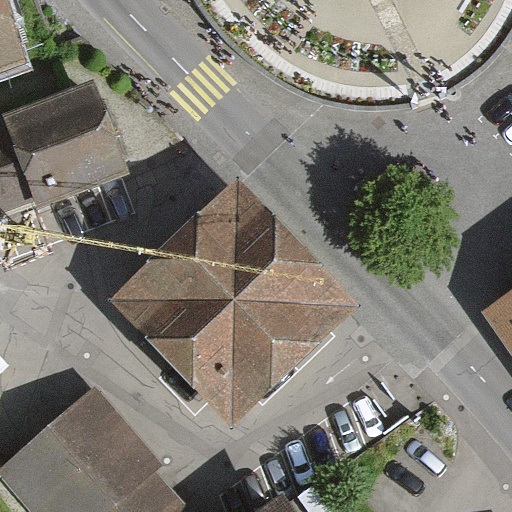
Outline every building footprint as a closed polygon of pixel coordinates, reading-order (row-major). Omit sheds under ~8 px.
[(0,12),(0,85),(21,79),(0,12)] [(93,101),(3,135),(35,217),(125,182),(93,101)] [(241,206),(123,311),(235,436),(353,331),(241,206)] [(511,320),(492,335),(511,361),(511,320)] [(48,511),(183,511),(95,407),(15,473),(48,511)]
